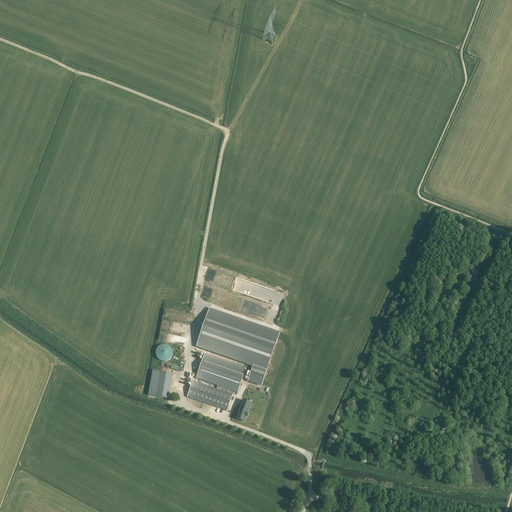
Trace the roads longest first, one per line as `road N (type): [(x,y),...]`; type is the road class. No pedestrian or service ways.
road 1 (track): [(178,407),(226,130),(0,39)]
road 2 (track): [(511,233),(417,192),(466,80),(460,53),(480,0)]
road 3 (unclassified): [(307,501),(306,454),(178,407)]
